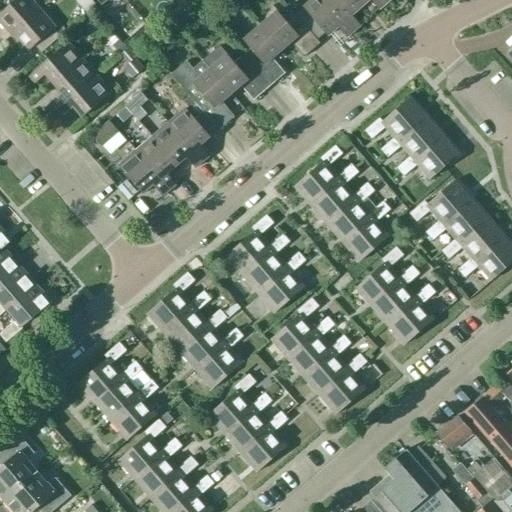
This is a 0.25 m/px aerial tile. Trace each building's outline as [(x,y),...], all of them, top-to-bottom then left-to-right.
[(30,0),(16,0),(0,14),(0,21),(12,36),(41,11),(30,0)] [(326,0),(313,0),(304,8),(328,36),(339,27),(348,37),(354,32),(326,0)] [(362,7),(355,0),(326,0),(354,32),(362,26),(353,15),(362,7)] [(387,3),(383,0),(355,0),(362,7),(369,0),(372,0),(380,9),(387,3)] [(12,36),(27,53),(35,46),(41,53),(59,37),(54,30),(55,28),(41,11),(12,36)] [(276,11),(260,25),(261,26),(281,50),(290,42),(302,56),(318,42),(302,23),(293,31),(276,11)] [(197,25),(206,35),(215,26),(207,16),(197,25)] [(281,50),(261,26),(260,25),(243,40),(250,48),(242,55),(252,66),(269,85),(284,72),(272,58),(281,50)] [(82,61),(67,43),(40,67),(30,77),(35,83),(46,74),(55,85),(82,61)] [(269,85),(252,66),(242,55),(234,62),(227,54),(219,45),(202,60),(211,69),(231,93),(240,85),(253,99),(269,85)] [(123,68),(131,77),(141,69),(133,59),(123,68)] [(202,60),(193,68),(186,60),(170,75),(217,130),(233,116),(221,102),(231,93),(211,69),(202,60)] [(59,110),(97,77),(82,61),(55,85),(62,94),(52,102),(59,110)] [(83,117),(111,93),(97,77),(59,110),(63,116),(74,107),(83,117)] [(428,115),(412,96),(383,121),(379,118),(365,131),(372,139),(386,127),(395,137),(398,141),(428,115)] [(210,138),(185,109),(169,123),(202,162),(209,157),(200,147),(210,138)] [(388,157),(402,145),(411,156),(414,160),(444,134),(428,115),(398,141),(395,137),(381,149),(388,157)] [(110,121),(93,135),(102,146),(119,131),(110,121)] [(202,162),(169,123),(152,137),(177,166),(187,158),(196,168),(202,162)] [(444,134),(414,160),(411,156),(397,168),(404,176),(418,164),(430,179),(461,153),(444,134)] [(152,137),(136,151),(169,191),(176,185),(167,175),(177,166),(152,137)] [(324,162),(294,188),(311,207),(341,180),(338,176),(328,165),(342,154),(335,146),(321,159),(324,162)] [(136,151),(119,166),(143,194),(153,186),(163,197),(169,191),(136,151)] [(351,165),(338,176),(341,180),(311,207),(327,225),(357,199),(354,195),(345,184),(358,172),(351,165)] [(473,199),(456,180),(427,205),(424,201),(410,214),(417,222),(431,210),(439,221),(443,225),(473,199)] [(375,192),(367,183),(354,195),(357,199),(327,225),(343,244),(373,217),(370,213),(361,203),(375,192)] [(459,243),(489,218),(473,199),(443,225),(439,221),(426,232),(433,240),(446,229),(455,239),(459,243)] [(370,213),(373,217),(343,244),(359,263),(390,236),(377,221),(390,210),(383,202),(370,213)] [(255,232),(225,257),(242,276),(272,250),(269,247),(260,236),(274,224),(267,216),(252,228),(255,232)] [(455,239),(442,251),(449,259),(462,248),(471,258),(474,262),(504,236),(489,218),(459,243),(455,239)] [(0,246),(1,246),(8,240),(0,230),(0,246)] [(284,265),(276,255),(290,243),(283,235),(269,247),(272,250),(242,276),(258,295),(288,269),(284,265)] [(491,281),(511,262),(511,245),(504,236),(474,262),(471,258),(457,269),(464,278),(478,266),(491,281)] [(0,278),(16,264),(1,246),(0,246),(0,278)] [(385,264),(355,289),(371,308),(402,282),(399,278),(390,268),(403,256),(396,248),(382,260),(385,264)] [(258,295),(274,314),(304,288),(291,273),(305,261),(298,253),(284,265),(288,269),(258,295)] [(0,313),(5,309),(4,307),(32,283),(16,264),(0,278),(0,313)] [(417,300),(414,297),(406,287),(419,275),(412,266),(399,278),(402,282),(371,308),(387,327),(417,300)] [(177,290),(147,315),(164,334),(194,308),(190,303),(181,293),(195,281),(188,272),(173,285),(177,290)] [(20,326),(48,302),(32,283),(4,307),(5,309),(15,320),(0,332),(0,335),(5,341),(21,327),(20,326)] [(387,327),(403,345),(434,319),(421,305),(435,293),(428,285),(414,297),(417,300),(387,327)] [(210,326),(206,322),(197,312),(211,300),(204,291),(190,303),(194,308),(164,334),(180,352),(210,326)] [(299,315),(270,340),(286,359),(317,333),(313,329),(304,319),(318,307),(311,299),(296,312),(299,315)] [(222,341),(213,330),(227,318),(220,310),(206,322),(210,326),(180,352),(195,371),(226,345),(222,341)] [(327,318),(313,329),(317,333),(286,359),(302,378),(333,352),(329,348),(320,337),(334,326),(327,318)] [(195,371),(212,390),(242,364),(229,348),(243,336),(236,329),(222,341),(226,345),(195,371)] [(350,344),(343,336),(329,348),(333,352),(302,378),(318,396),(348,370),(345,367),(336,356),(350,344)] [(108,359),(78,384),(95,403),(125,377),(121,373),(112,363),(126,351),(119,343),(104,355),(108,359)] [(318,396),(334,415),(365,389),(353,375),(366,363),(359,355),(345,367),(348,370),(318,396)] [(95,403),(110,421),(141,395),(137,392),(129,382),(142,370),(135,361),(121,373),(125,377),(95,403)] [(238,391),(208,416),(224,435),(254,409),(251,406),(242,395),(255,383),(249,375),(234,387),(238,391)] [(511,387),(504,378),(489,392),(498,402),(504,397),(511,405),(511,387)] [(110,421),(127,440),(157,414),(144,400),(158,388),(151,380),(137,392),(141,395),(110,421)] [(224,435),(240,453),(270,428),(267,424),(258,413),(272,402),(265,394),(251,406),(254,409),(224,435)] [(470,415),(507,458),(506,459),(511,465),(511,430),(487,400),(470,415)] [(240,453),(256,472),(286,447),(274,432),(288,421),(281,412),(267,424),(270,428),(240,453)] [(458,415),(435,433),(447,448),(470,431),(458,415)] [(147,436),(118,461),(134,480),(164,454),(161,451),(151,439),(165,427),(159,420),(144,433),(147,436)] [(39,471),(27,458),(34,452),(19,435),(0,450),(0,463),(2,466),(0,467),(0,494),(5,500),(39,471)] [(61,456),(73,446),(66,438),(54,448),(61,456)] [(180,472),(177,469),(168,458),(181,446),(175,438),(161,451),(164,454),(134,480),(150,499),(180,472)] [(418,447),(410,454),(424,470),(432,463),(418,447)] [(388,474),(369,490),(376,496),(372,500),(371,500),(381,511),(503,511),(493,501),(479,511),(459,511),(436,485),(423,470),(405,449),(383,468),(388,474)] [(171,511),(196,491),(193,488),(183,477),(198,464),(191,457),(177,469),(180,472),(150,499),(161,511),(171,511)] [(503,511),(511,511),(511,480),(505,472),(492,457),(482,466),(476,460),(465,469),(474,479),(473,479),(483,490),(493,501),(503,511)] [(445,478),(432,463),(424,470),(423,470),(436,485),(445,478)] [(48,483),(39,471),(5,500),(15,511),(32,511),(38,508),(41,511),(51,511),(71,495),(55,477),(48,483)] [(171,511),(209,511),(212,510),(200,495),(214,483),(207,475),(193,488),(196,491),(171,511)] [(473,479),(465,486),(475,497),(483,490),(473,479)] [(381,511),(371,500),(372,500),(371,499),(356,511),(381,511)]
